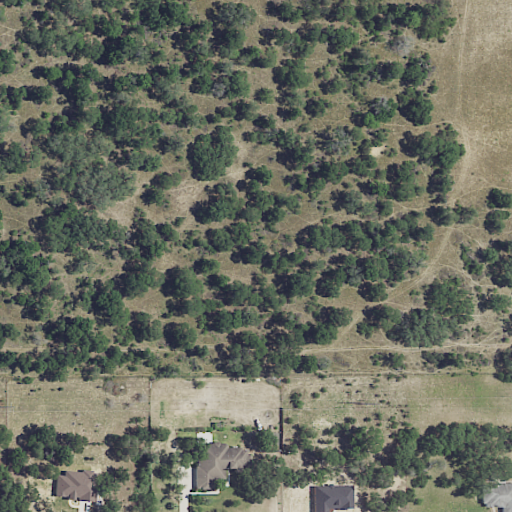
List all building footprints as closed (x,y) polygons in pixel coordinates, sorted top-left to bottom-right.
[(278,432),(268,432),(267,448),(278,448),(278,432)] [(196,485),(225,485),(225,467),(247,467),(247,447),(227,447),(227,442),(196,442),(196,485)] [(56,470),(55,497),(94,498),(95,471),(56,470)] [(501,511),(511,511),(511,482),(482,484),(483,505),(502,504),(501,511)] [(353,485),(314,485),(314,511),(327,511),(328,508),(353,507),(353,485)]
